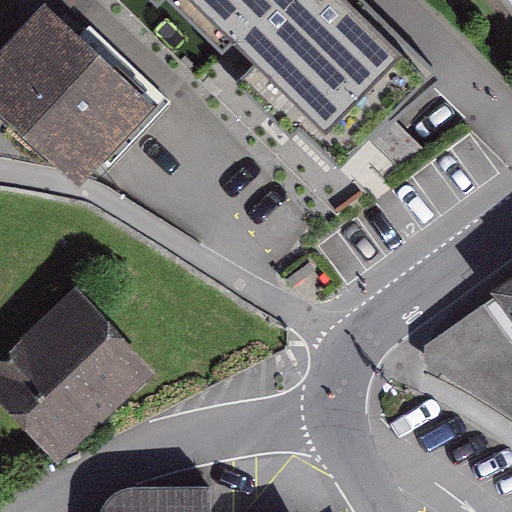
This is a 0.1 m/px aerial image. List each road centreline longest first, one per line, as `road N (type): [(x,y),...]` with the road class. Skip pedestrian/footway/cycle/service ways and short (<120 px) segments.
road 1 (residential): [(399,511),(339,403),(337,366),(357,332)]
road 2 (residential): [(357,332),(511,226)]
road 3 (residential): [(357,332),(220,253)]
